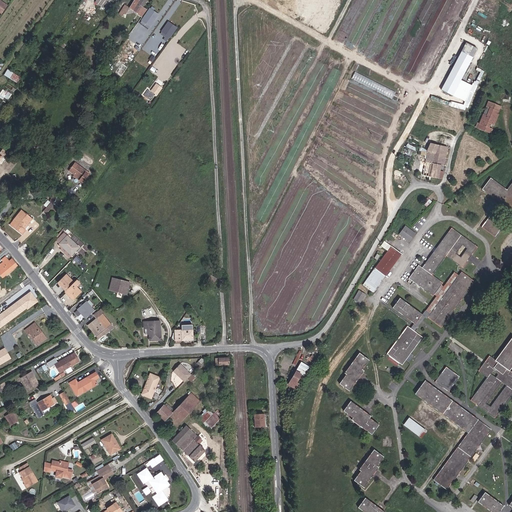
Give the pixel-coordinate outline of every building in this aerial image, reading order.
[(106,9),(110,0),(96,0),(94,3),(106,9)] [(143,7),(146,0),(140,0),(140,1),(138,0),(134,0),(130,7),(130,8),(139,13),(138,14),(142,16),(147,10),(143,7)] [(130,8),(130,7),(125,4),(119,13),(122,15),(124,13),(126,14),(130,8)] [(160,33),(169,39),(177,27),(168,21),(160,33)] [(465,42),(442,90),(454,95),(477,47),(465,42)] [(22,78),(9,70),(6,74),(19,83),(22,78)] [(393,98),(396,91),(355,72),(352,79),(393,98)] [(467,93),(464,104),(452,101),(451,105),(468,111),(478,80),(474,79),(472,86),(468,85),(465,93),(467,93)] [(156,82),(150,91),(157,95),(163,87),(156,82)] [(5,96),(9,99),(12,93),(3,88),(0,93),(0,97),(3,99),(5,96)] [(489,110),(487,115),(484,114),(480,125),(478,124),(476,129),(478,129),(478,127),(491,132),(493,129),(488,127),(490,122),(494,124),(499,111),(501,112),(502,108),(489,103),(487,109),(489,110)] [(445,165),(448,151),(450,147),(438,144),(430,142),(426,150),(427,151),(423,174),(438,177),(439,170),(441,164),(445,165)] [(413,145),(409,154),(414,158),(421,146),(416,144),(414,146),(413,145)] [(0,161),(3,157),(5,158),(9,152),(4,149),(0,154),(0,161)] [(91,172),(76,161),(70,170),(76,174),(77,173),(78,174),(77,175),(82,178),(81,179),(84,182),(91,172)] [(509,210),(511,206),(511,182),(506,190),(490,178),(482,189),(509,210)] [(48,212),(55,206),(52,204),(51,203),(44,209),(48,212)] [(33,218),(21,210),(10,225),(23,234),(26,230),(22,227),(25,223),(28,225),(33,218)] [(494,237),(504,223),(491,214),(481,227),(494,237)] [(405,226),(399,234),(410,242),(416,234),(405,226)] [(434,295),(441,285),(442,283),(431,275),(446,255),(458,265),(461,267),(462,267),(477,247),(451,228),(422,268),(418,265),(408,278),(426,292),(429,293),(432,296),(434,295)] [(56,240),(59,242),(62,246),(60,248),(69,257),(80,247),(65,232),(56,240)] [(391,246),(374,268),(374,269),(384,277),(401,254),(391,246)] [(0,274),(3,277),(17,265),(12,258),(9,261),(5,256),(1,260),(3,261),(0,263),(0,274)] [(461,267),(458,265),(454,272),(443,286),(441,284),(434,294),(436,296),(425,310),(430,314),(458,275),(456,273),(461,267)] [(384,277),(374,269),(366,279),(377,287),(384,277)] [(461,272),(458,275),(430,314),(427,317),(441,327),(474,281),(461,272)] [(65,289),(72,282),(74,281),(66,273),(57,281),(65,289)] [(212,284),(217,277),(211,273),(206,280),(207,281),(212,284)] [(127,294),(129,286),(123,284),(124,280),(112,277),(109,290),(127,294)] [(366,279),(364,282),(374,290),(377,287),(366,279)] [(72,282),(65,289),(64,290),(71,297),(79,289),(72,282)] [(358,292),(353,301),(359,305),(365,296),(358,292)] [(415,324),(422,314),(399,298),(392,308),(415,324)] [(94,309),(87,301),(79,308),(81,311),(85,316),(94,309)] [(106,310),(103,306),(93,314),(96,318),(87,325),(91,329),(92,328),(94,330),(93,332),(98,338),(113,326),(103,313),(106,310)] [(161,339),(160,320),(143,321),(143,328),(146,328),(147,333),(148,333),(149,340),(161,339)] [(29,333),(38,344),(46,338),(35,323),(25,330),(28,334),(29,333)] [(193,339),(192,328),(192,324),(182,324),(182,329),(174,329),(175,340),(193,339)] [(411,329),(407,326),(387,354),(402,365),(422,337),(411,329)] [(11,330),(0,337),(0,347),(15,337),(11,330)] [(36,345),(38,344),(29,333),(28,334),(36,345)] [(511,337),(495,360),(490,356),(479,370),(487,376),(481,385),(470,400),(476,404),(494,418),(511,393),(511,373),(509,371),(511,366),(511,337)] [(0,351),(0,361),(8,359),(6,349),(0,351)] [(295,365),(302,351),(300,350),(293,364),(295,365)] [(74,352),(55,364),(59,372),(77,362),(77,361),(75,358),(77,357),(74,352)] [(362,369),(369,360),(359,353),(344,373),(346,374),(339,383),(349,391),(364,370),(362,369)] [(219,366),(229,365),(229,357),(218,358),(219,366)] [(303,375),(308,367),(301,363),(289,383),(294,386),(301,374),(303,375)] [(171,372),(183,382),(189,375),(186,372),(186,371),(178,364),(171,372)] [(435,382),(440,385),(448,391),(459,376),(446,366),(435,382)] [(34,376),(32,372),(21,378),(28,390),(39,384),(34,377),(33,377),(32,376),(34,376)] [(95,372),(86,377),(92,387),(97,384),(94,380),(98,377),(95,372)] [(159,378),(149,374),(146,383),(147,383),(142,395),(150,399),(159,378)] [(191,375),(184,382),(185,384),(188,381),(190,383),(195,379),(191,375)] [(92,387),(86,377),(77,383),(75,379),(69,383),(77,396),(92,387)] [(491,429),(469,413),(467,411),(425,380),(415,393),(468,432),(433,479),(447,489),(491,429)] [(71,403),(70,401),(64,391),(59,394),(65,404),(64,405),(68,413),(74,409),(73,408),(74,408),(71,403)] [(199,401),(190,393),(185,399),(193,408),(199,401)] [(42,411),(57,402),(54,397),(52,398),(50,395),(37,403),(42,411)] [(193,408),(185,399),(174,411),(171,413),(170,414),(179,424),(193,408)] [(371,416),(351,401),(343,410),(353,417),(351,419),(372,434),(379,424),(370,418),(371,416)] [(171,413),(174,411),(166,403),(164,406),(171,413)] [(170,414),(171,413),(164,406),(156,413),(164,420),(170,414)] [(208,410),(202,416),(199,419),(202,422),(211,415),(211,414),(212,413),(208,410)] [(10,413),(4,416),(9,425),(15,421),(10,413)] [(254,427),(265,426),(264,413),(254,414),(254,427)] [(202,422),(205,425),(209,429),(217,421),(211,415),(202,422)] [(409,417),(404,424),(421,437),(427,431),(409,417)] [(194,436),(195,435),(186,426),(172,440),(183,451),(194,436)] [(115,443),(116,442),(111,434),(101,440),(110,455),(119,450),(115,443)] [(195,437),(194,436),(183,451),(194,462),(204,450),(198,444),(202,441),(197,435),(195,437)] [(87,442),(81,446),(83,449),(95,442),(92,437),(86,440),(87,442)] [(354,480),(364,487),(378,467),(377,465),(384,456),(374,449),(359,469),(361,471),(354,480)] [(152,460),(156,465),(163,461),(159,456),(152,460)] [(151,469),(156,465),(152,460),(147,463),(151,469)] [(68,465),(58,463),(52,462),(50,471),(61,473),(60,477),(68,479),(69,473),(66,473),(67,470),(68,465)] [(23,477),(21,479),(23,483),(26,489),(37,482),(26,463),(19,467),(21,471),(19,472),(23,477)] [(108,470),(106,466),(96,471),(95,472),(98,476),(108,470)] [(168,486),(165,482),(162,477),(159,474),(152,479),(145,469),(136,475),(141,482),(147,478),(158,495),(152,499),(157,506),(166,500),(160,491),(168,486)] [(111,474),(108,470),(98,476),(90,480),(98,493),(107,488),(104,481),(102,479),(106,477),(111,474)] [(151,497),(152,499),(158,495),(147,478),(141,482),(143,484),(147,481),(155,494),(151,497)] [(94,496),(98,493),(90,480),(86,483),(94,496)] [(492,511),(498,511),(503,506),(485,492),(478,501),(492,511)] [(57,503),(62,511),(63,511),(67,510),(67,509),(69,507),(70,508),(75,506),(69,496),(57,503)] [(384,511),(365,497),(358,507),(364,511),(384,511)] [(122,511),(116,503),(107,508),(108,509),(103,511),(122,511)]
